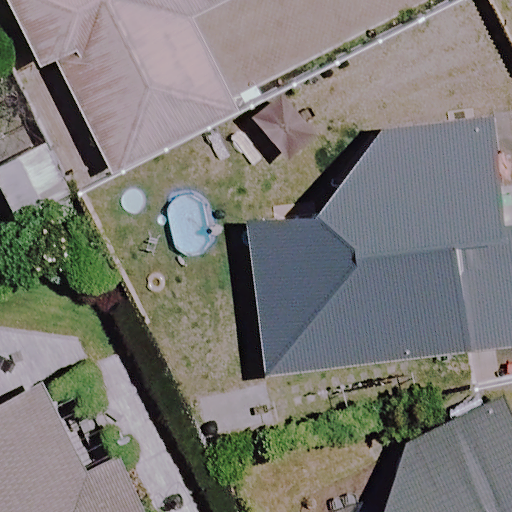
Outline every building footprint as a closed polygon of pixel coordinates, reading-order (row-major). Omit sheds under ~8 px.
[(226,0),(13,0),(46,63),(60,56),(118,169),(240,108),(194,17),(226,0)] [(511,229),(498,124),(334,145),(343,217),(246,230),(265,376),(511,343),(511,229)] [(78,145),(0,180),(0,277),(29,339),(143,286),(78,145)] [(0,410),(0,511),(151,511),(119,441),(83,458),(50,387),(0,410)] [(511,511),(511,410),(393,460),(414,511),(511,511)]
